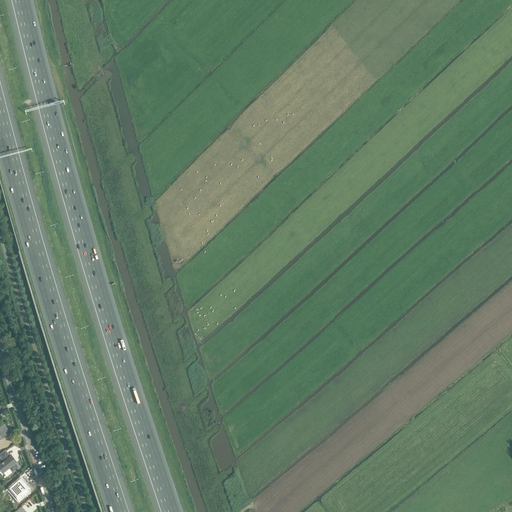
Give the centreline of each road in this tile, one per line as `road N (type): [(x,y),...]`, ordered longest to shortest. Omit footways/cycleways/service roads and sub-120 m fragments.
road 1 (motorway): [(171,511),(75,211),(22,0)]
road 2 (motorway): [(0,116),(120,511)]
road 3 (tertiary): [(51,511),(0,354)]
